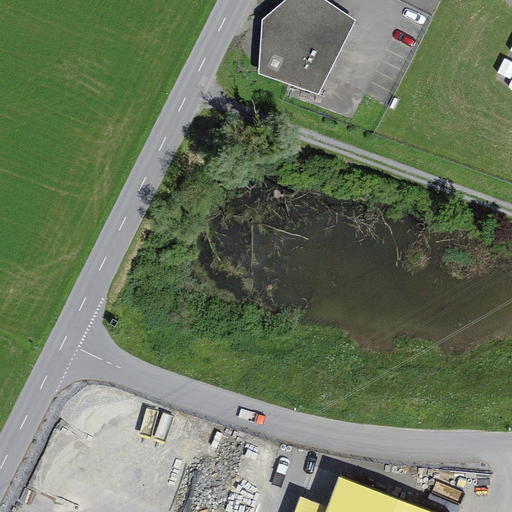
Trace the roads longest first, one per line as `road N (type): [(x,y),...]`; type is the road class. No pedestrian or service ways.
road 1 (unclassified): [(0,476),(235,0)]
road 2 (track): [(189,93),(511,213)]
